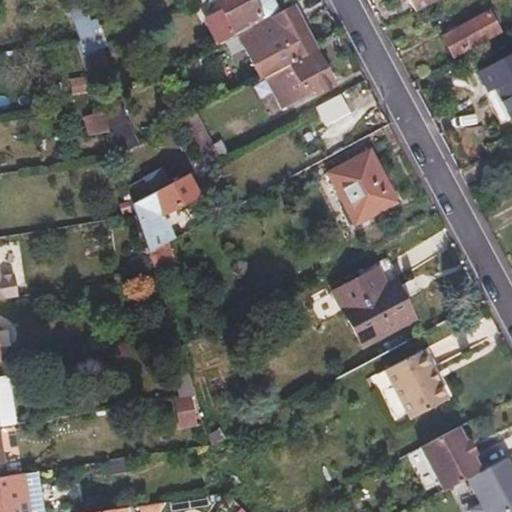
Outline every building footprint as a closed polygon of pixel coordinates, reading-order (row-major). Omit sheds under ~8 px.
[(209,18),(222,42),(237,35),(250,28),(247,22),(275,7),(270,0),(217,0),(223,10),(209,18)] [(411,0),(417,11),(437,0),(411,0)] [(289,63),(316,50),(292,6),(250,28),(237,35),(261,78),(266,76),(268,74),(289,63)] [(488,14),(445,37),(454,55),(498,32),(488,14)] [(86,22),(73,29),(77,42),(83,58),(93,53),(97,50),(86,22)] [(107,68),(100,49),(97,50),(93,53),(83,58),(88,71),(90,79),(107,68)] [(268,74),(266,76),(282,106),(333,83),(316,50),(289,63),(268,74)] [(511,54),(481,70),(491,90),(496,88),(511,119),(511,54)] [(511,119),(496,88),(491,90),(495,97),(488,101),(502,126),(511,120),(511,119)] [(316,105),(324,118),(346,106),(340,93),(316,105)] [(109,102),(100,108),(102,114),(102,116),(113,111),(109,102)] [(113,111),(102,116),(106,127),(108,131),(115,154),(127,148),(114,110),(113,111)] [(90,134),(108,131),(106,127),(102,116),(102,114),(84,117),(90,134)] [(193,114),(179,121),(204,164),(228,152),(222,141),(212,146),(193,114)] [(150,142),(119,159),(127,174),(158,156),(150,142)] [(324,169),(352,221),(394,199),(366,147),(324,169)] [(182,175),(131,202),(135,215),(146,251),(160,243),(152,217),(192,195),(182,175)] [(146,251),(153,270),(172,261),(162,242),(160,243),(146,251)] [(337,288),(346,305),(339,309),(359,344),(410,317),(390,282),(382,286),(372,269),(337,288)] [(0,299),(17,297),(13,275),(0,276),(0,299)] [(174,334),(161,336),(167,371),(185,368),(174,334)] [(421,351),(383,372),(409,418),(446,398),(437,381),(433,383),(427,370),(430,368),(421,351)] [(0,425),(15,423),(10,381),(5,376),(0,376),(0,425)] [(181,391),(183,425),(196,425),(194,391),(181,391)] [(456,426),(417,446),(442,491),(466,478),(472,475),(480,471),(456,426)] [(508,511),(511,510),(511,472),(504,458),(500,460),(480,471),(472,475),(466,478),(480,505),(470,510),(470,511),(508,511)] [(2,476),(0,476),(0,511),(10,511),(4,476),(2,476)] [(132,507),(132,511),(154,511),(163,502),(132,507)]
